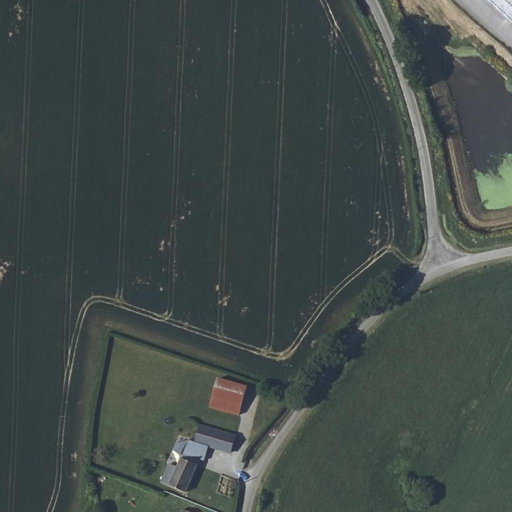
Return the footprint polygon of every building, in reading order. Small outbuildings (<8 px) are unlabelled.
[(511,0),(490,0),(511,19),(511,0)] [(211,407),(240,415),(247,387),(218,379),(211,407)] [(212,424),(237,430),(240,420),(216,413),(212,424)] [(183,451),(205,457),(209,447),(230,453),(235,436),(210,429),(198,427),(194,443),(187,441),(183,451)] [(161,481),(186,491),(196,467),(181,461),(178,469),(168,466),(161,481)] [(221,483),(238,489),(241,478),(223,473),(221,483)]
